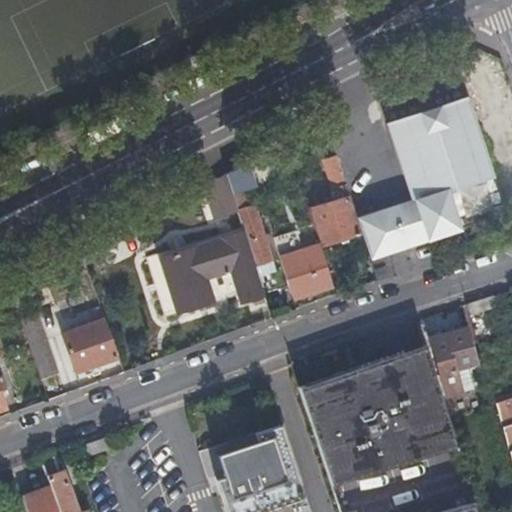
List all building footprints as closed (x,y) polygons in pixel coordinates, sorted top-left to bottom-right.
[(358,218),(370,255),(457,227),(445,189),(492,173),(467,96),(389,122),(415,200),(358,218)] [(343,196),(348,194),(333,147),(320,152),(336,199),(343,196)] [(239,166),(226,172),(235,202),(253,197),(239,166)] [(210,183),(219,210),(223,208),(228,223),(239,219),(234,204),(235,204),(226,179),(210,183)] [(253,197),(235,202),(255,262),(273,255),(254,196),(253,197)] [(343,196),(336,199),(311,209),(325,243),(357,230),(343,196)] [(273,239),(292,300),(335,286),(322,244),(299,252),(293,232),(273,239)] [(233,267),(244,300),(251,297),(264,293),(251,255),(246,257),(240,240),(226,245),(233,267)] [(226,245),(225,243),(172,263),(188,308),(219,297),(211,275),(233,267),(226,245)] [(188,308),(172,263),(158,268),(174,313),(188,308)] [(264,293),(251,297),(254,307),(267,302),(264,293)] [(495,304),(492,296),(468,304),(470,312),(495,304)] [(18,316),(38,372),(57,365),(36,309),(18,316)] [(62,333),(75,370),(116,356),(102,318),(62,333)] [(467,365),(478,361),(467,325),(445,333),(462,391),(474,387),(467,365)] [(444,396),(462,391),(445,333),(426,339),(444,396)] [(332,484),(455,448),(448,422),(444,410),(424,345),(301,387),(332,484)] [(511,391),(496,397),(511,453),(511,391)] [(444,410),(448,422),(457,419),(454,406),(444,410)] [(309,511),(282,425),(207,449),(227,511),(309,511)] [(107,437),(86,445),(90,455),(111,448),(107,437)] [(40,456),(52,487),(61,511),(91,511),(89,506),(79,510),(64,470),(61,471),(53,451),(40,456)] [(61,511),(52,487),(23,497),(29,511),(61,511)] [(474,511),(472,503),(441,511),(474,511)]
